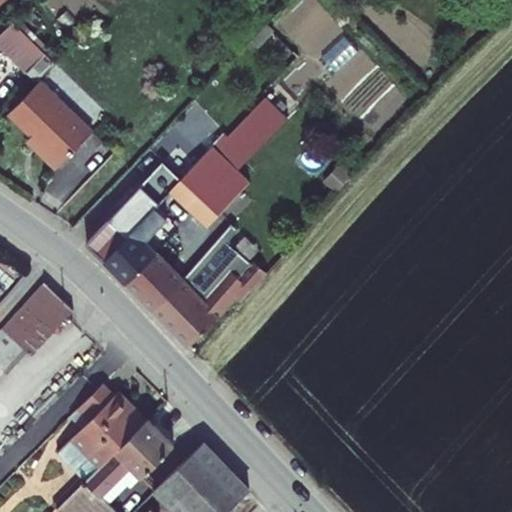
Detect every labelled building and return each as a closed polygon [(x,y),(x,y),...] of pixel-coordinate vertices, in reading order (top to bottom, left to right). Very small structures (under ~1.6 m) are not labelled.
[(0,44),(4,48),(21,30),(14,23),(0,36),(0,44)] [(21,30),(4,48),(37,79),(55,62),(21,30)] [(95,133),(43,83),(11,115),(46,148),(41,154),(58,171),(95,133)] [(86,243),(104,262),(157,207),(169,194),(207,228),(250,180),(239,170),(288,118),(267,96),(229,137),(224,134),(220,140),(211,132),(200,142),(190,131),(86,243)] [(170,221),(157,207),(104,262),(188,348),(236,297),(241,302),(268,272),(253,260),(251,263),(229,242),(240,229),(233,224),(187,278),(150,241),(170,221)] [(64,291),(43,270),(3,314),(25,334),(64,291)] [(3,314),(0,317),(0,353),(4,357),(25,334),(3,314)] [(88,373),(62,401),(73,412),(42,445),(73,474),(133,408),(103,379),(99,383),(88,373)] [(168,442),(133,408),(73,474),(93,493),(123,463),(136,474),(168,442)] [(198,437),(147,488),(168,511),(217,511),(243,487),(198,437)] [(113,511),(93,493),(73,474),(45,503),(55,511),(113,511)] [(141,511),(161,511),(152,502),(141,511)]
